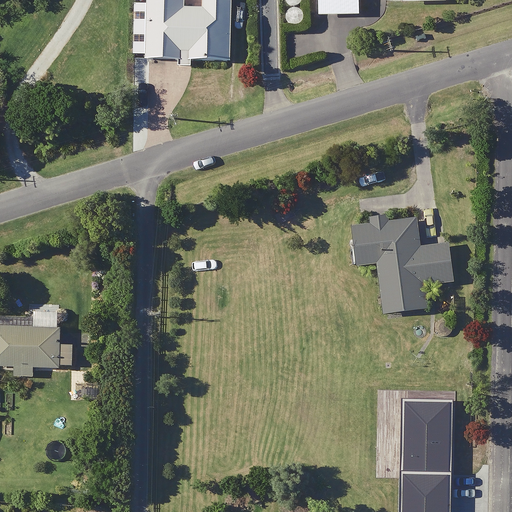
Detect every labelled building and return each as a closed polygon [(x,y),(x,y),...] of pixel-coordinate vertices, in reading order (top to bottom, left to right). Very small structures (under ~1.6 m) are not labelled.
[(229,0),(202,0),(202,10),(184,9),(184,0),(145,0),(144,62),(227,65),(229,0)] [(316,0),(316,18),(357,18),(357,0),(401,0),(401,6),(444,5),(443,0),(316,0)] [(418,251),(415,221),(352,226),(356,269),(378,267),(382,316),(426,313),(423,288),(450,286),(447,248),(418,251)] [(34,369),(61,370),(61,369),(73,369),(74,338),(60,337),(61,331),(0,327),(0,367),(16,369),(15,378),(34,378),(34,369)] [(448,414),(404,412),(403,454),(447,455),(448,414)]
